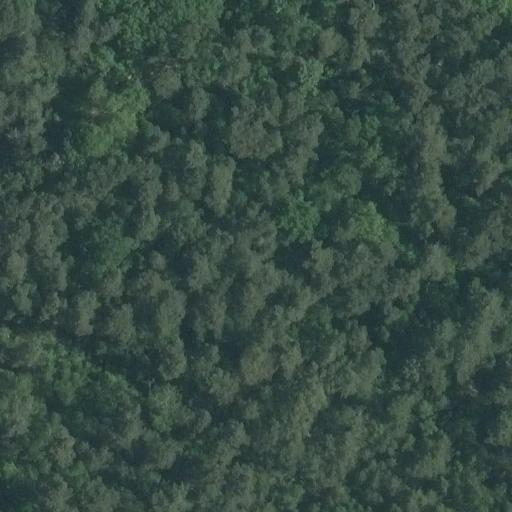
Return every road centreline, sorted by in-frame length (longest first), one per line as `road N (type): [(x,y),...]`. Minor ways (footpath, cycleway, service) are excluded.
road 1 (track): [(511,337),(345,142),(294,42),(286,0)]
road 2 (track): [(0,191),(235,0)]
road 3 (track): [(306,511),(511,369)]
